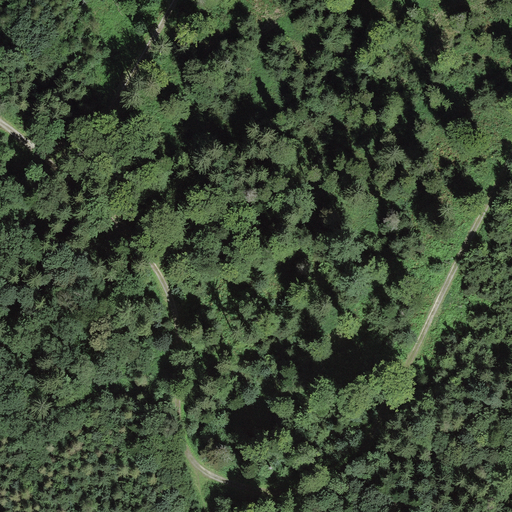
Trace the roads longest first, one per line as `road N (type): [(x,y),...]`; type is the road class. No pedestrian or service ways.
road 1 (track): [(0,121),(139,248),(167,289),(176,320),(180,440),(196,473),(267,493),(311,486),(343,469),(379,426),(511,153)]
road 2 (track): [(179,0),(83,137)]
